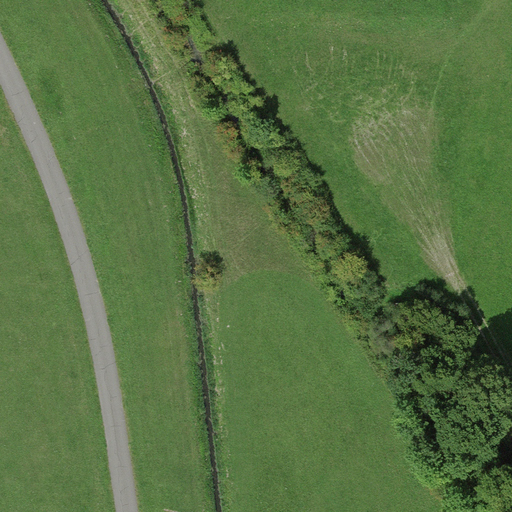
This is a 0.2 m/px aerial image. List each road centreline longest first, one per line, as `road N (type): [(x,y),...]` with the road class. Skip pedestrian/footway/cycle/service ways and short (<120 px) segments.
road 1 (unclassified): [(125,511),(108,385),(74,247),(27,107),(0,57)]
road 2 (track): [(511,395),(362,155)]
